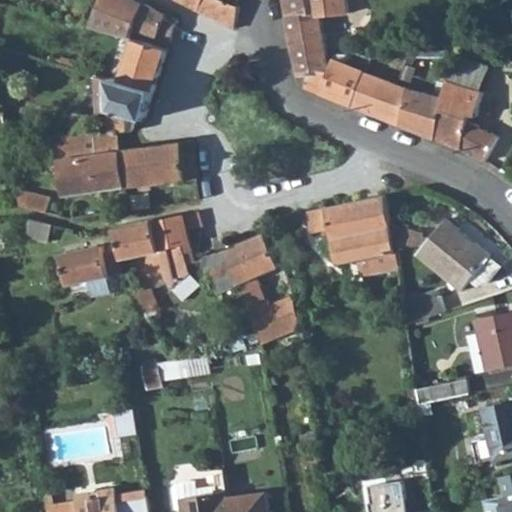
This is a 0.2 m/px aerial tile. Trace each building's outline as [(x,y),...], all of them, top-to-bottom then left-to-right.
[(138,25),(160,35),(171,40),(178,19),(168,14),(148,3),(142,0),(105,0),(94,26),(132,37),(138,25)] [(180,0),(231,25),(240,5),(229,0),(180,0)] [(321,17),(319,0),(285,0),(289,22),(321,17)] [(347,14),(345,0),(319,0),(321,17),(347,14)] [(326,73),(321,17),(289,22),(292,43),(300,74),(310,73),(326,73)] [(135,38),(122,80),(156,89),(169,48),(135,38)] [(341,64),(330,60),(326,73),(310,73),(308,84),(356,104),(366,73),(341,64)] [(13,62),(0,61),(0,62),(1,87),(14,86),(13,62)] [(465,61),(453,61),(449,80),(481,91),(488,69),(465,61)] [(408,87),(366,73),(356,104),(437,137),(445,98),(408,87)] [(139,117),(146,119),(156,89),(122,80),(112,76),(113,109),(105,110),(106,132),(121,131),(135,129),(139,117)] [(481,91),(449,80),(445,98),(437,137),(463,148),(485,161),(499,137),(469,119),(471,115),(476,116),(484,93),(481,91)] [(69,195),(127,186),(123,149),(121,131),(106,132),(58,135),(65,160),(69,195)] [(127,186),(196,178),(193,142),(141,147),(123,149),(127,186)] [(48,197),(17,189),(20,205),(44,212),(48,197)] [(388,274),(398,272),(395,247),(391,221),(388,193),(309,211),(312,232),(332,228),(339,262),(384,252),(388,274)] [(159,219),(116,226),(123,257),(155,251),(183,245),(189,265),(194,263),(188,230),(202,227),(198,211),(172,217),(159,219)] [(52,224),(27,217),(25,223),(32,225),(28,236),(47,241),(52,224)] [(448,219),(418,253),(460,290),(468,279),(476,285),(489,281),(500,268),(488,257),(489,255),(448,219)] [(421,230),(391,221),(395,247),(422,245),(421,230)] [(265,234),(224,251),(239,283),(252,313),(270,306),(257,275),(279,266),(265,234)] [(62,252),(68,284),(120,275),(116,251),(105,251),(104,245),(62,252)] [(170,276),(173,288),(176,286),(189,274),(189,265),(183,245),(155,251),(157,258),(168,256),(173,274),(170,276)] [(218,292),(239,283),(224,251),(204,259),(218,292)] [(192,272),(189,274),(176,286),(178,289),(183,285),(187,290),(198,280),(192,272)] [(159,305),(151,285),(136,293),(143,311),(159,305)] [(440,296),(404,310),(406,327),(446,313),(440,296)] [(480,332),(467,336),(476,374),(511,365),(511,314),(477,322),(480,332)] [(211,368),(208,351),(186,356),(190,372),(211,368)] [(164,377),(190,372),(186,356),(170,358),(144,363),(149,388),(165,384),(164,377)] [(0,378),(17,376),(12,359),(0,360),(0,378)] [(441,385),(416,391),(418,406),(445,400),(441,385)] [(511,403),(487,409),(492,433),(472,437),(477,463),(511,456),(511,403)] [(134,406),(113,410),(118,435),(138,431),(134,406)] [(113,410),(108,411),(113,435),(118,435),(113,410)] [(412,441),(423,439),(420,419),(410,420),(412,441)] [(205,474),(208,495),(229,492),(226,472),(205,474)] [(184,511),(232,511),(230,495),(229,492),(208,495),(200,496),(198,479),(181,481),(178,485),(181,502),(183,502),(184,511)] [(405,511),(400,479),(368,484),(372,511),(405,511)] [(75,493),(76,499),(117,493),(115,487),(75,493)] [(147,488),(117,493),(118,497),(148,493),(147,488)] [(270,511),(267,491),(230,495),(232,511),(270,511)] [(55,511),(52,493),(46,493),(48,511),(55,511)] [(151,511),(148,493),(118,497),(117,493),(76,499),(78,511),(71,511),(151,511)] [(511,511),(511,495),(498,498),(501,511),(511,511)] [(76,499),(54,503),(55,511),(71,511),(78,511),(76,499)]
